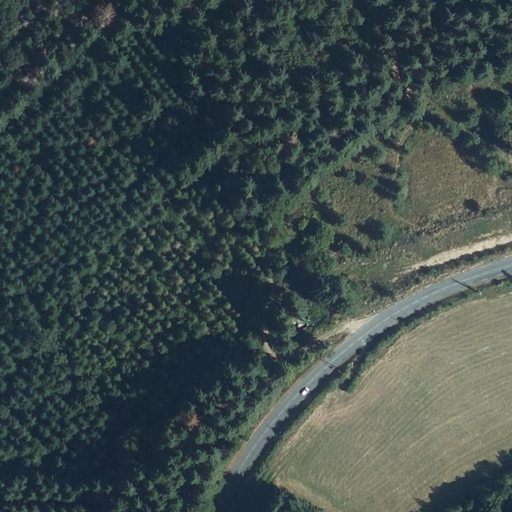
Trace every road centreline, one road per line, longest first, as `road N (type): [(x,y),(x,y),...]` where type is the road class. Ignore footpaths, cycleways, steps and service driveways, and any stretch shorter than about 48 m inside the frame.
road 1 (secondary): [(511,264),(425,296),(357,337),(271,423),(218,511)]
road 2 (track): [(439,105),(400,143),(391,197),(399,218),(462,227),(511,211)]
road 3 (track): [(146,0),(69,46),(0,113)]
